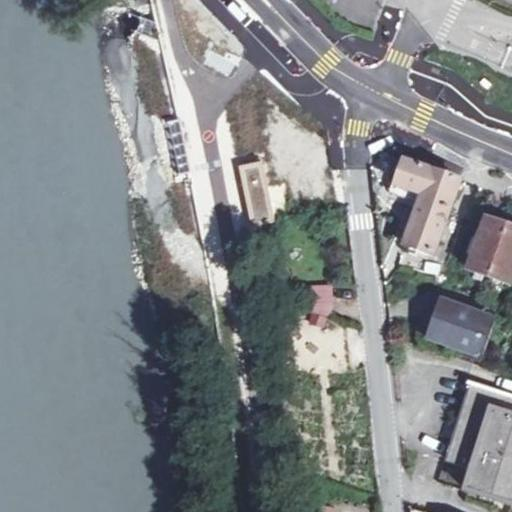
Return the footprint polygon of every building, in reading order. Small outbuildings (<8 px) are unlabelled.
[(324,149),(335,121),(296,106),(285,134),(324,149)] [(261,161),(237,167),(250,226),(273,222),(261,161)] [(423,197),(406,247),(433,257),(460,183),(404,162),(396,187),(423,197)] [(475,241),(469,256),(474,258),(469,272),(508,286),(511,276),(511,230),(488,221),(480,243),(475,241)] [(457,290),(461,278),(450,275),(446,286),(457,290)] [(330,316),(330,287),(312,289),(312,314),(330,316)] [(444,304),(431,339),(479,356),(495,311),(473,304),(470,314),(444,304)] [(309,324),(323,329),(327,319),(312,314),(309,324)] [(511,395),(475,385),(457,443),(451,464),(474,471),(467,493),(511,506),(511,395)]
